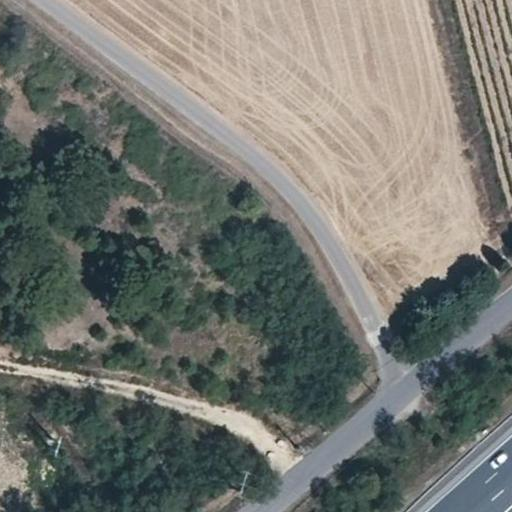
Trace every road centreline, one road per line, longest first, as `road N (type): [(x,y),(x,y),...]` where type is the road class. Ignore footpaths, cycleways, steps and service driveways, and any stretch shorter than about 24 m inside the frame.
road 1 (unclassified): [(405,392),(313,217),(273,172),(33,0)]
road 2 (track): [(0,368),(226,420),(300,474)]
road 3 (unclassified): [(405,392),(255,511)]
road 4 (unclassified): [(511,307),(405,392)]
